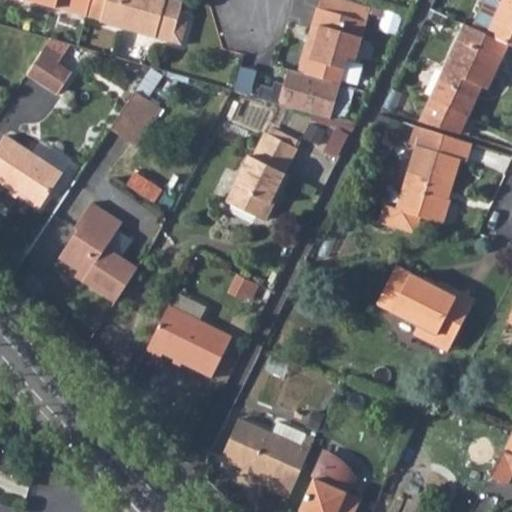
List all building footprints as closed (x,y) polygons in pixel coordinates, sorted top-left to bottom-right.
[(27,0),(28,0),(88,19),(93,0),(27,0)] [(93,0),(88,19),(103,24),(110,1),(110,0),(93,0)] [(110,0),(110,1),(103,24),(183,49),(191,22),(190,15),(185,13),(188,4),(174,0),(110,0)] [(323,0),(321,10),(318,9),(299,73),(341,86),(349,59),(356,62),(367,24),(372,10),(340,0),(323,0)] [(511,0),(504,0),(489,33),(509,42),(511,43),(511,0)] [(489,33),(467,23),(431,98),(468,115),(483,85),(488,87),(509,42),(489,33)] [(41,52),(27,75),(58,95),(72,72),(41,52)] [(236,89),(280,101),(286,78),(243,66),(236,89)] [(136,92),(111,130),(136,147),(161,108),(136,92)] [(380,216),(384,222),(411,231),(417,228),(421,216),(442,222),(450,198),(443,196),(445,189),(450,190),(459,159),(465,161),(472,141),(417,124),(411,143),(418,145),(398,207),(384,203),(380,216)] [(249,157),(225,203),(261,222),(275,193),(279,195),(288,177),(283,174),(284,172),(286,173),(297,150),(265,133),(252,158),(249,157)] [(0,182),(42,209),(65,173),(48,162),(6,137),(0,146),(0,182)] [(130,186),(159,200),(164,189),(136,175),(130,186)] [(82,284),(111,303),(115,304),(138,272),(106,251),(122,225),(91,205),(75,229),(78,232),(59,261),(86,278),(82,284)] [(414,333),(434,343),(438,334),(455,342),(478,299),(442,280),(438,288),(396,266),(377,303),(419,324),(414,333)] [(168,308),(145,351),(160,358),(162,354),(210,378),(230,338),(168,308)] [(268,486),(289,496),(316,437),(307,433),(302,443),(274,431),(240,416),(222,456),(272,478),(268,486)] [(278,420),(274,431),(302,443),(307,433),(278,420)] [(511,426),(510,431),(501,449),(511,453),(511,426)] [(511,453),(501,449),(488,476),(506,483),(511,474),(511,453)] [(336,459),(326,453),(298,511),(355,511),(361,500),(347,493),(354,478),(347,468),(336,459)]
